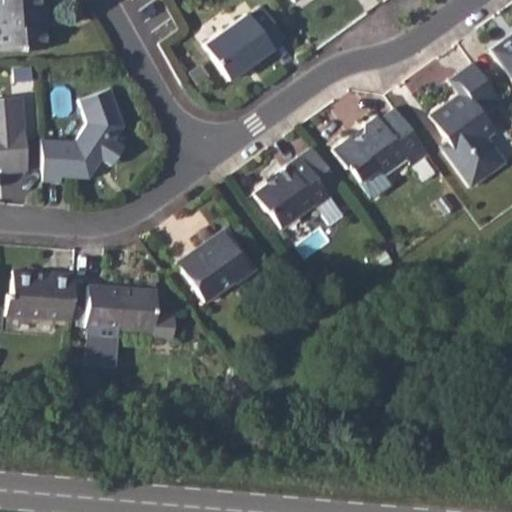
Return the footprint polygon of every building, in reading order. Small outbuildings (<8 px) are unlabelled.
[(3,0),(5,23),(1,24),(3,49),(53,46),(51,12),(56,11),(54,0),(3,0)] [(241,10),(197,41),(223,77),(266,46),(264,43),(279,34),(257,3),(243,13),(241,10)] [(511,38),(509,41),(504,36),(489,47),(511,78),(511,38)] [(450,145),(442,150),(468,186),(503,161),(484,135),(492,129),(475,105),(483,99),(489,107),(499,100),(471,60),(447,78),(458,92),(429,114),(447,139),(450,145)] [(70,137),(38,135),(41,179),(61,180),(62,173),(85,174),(99,155),(105,160),(120,140),(112,134),(120,122),(108,88),(76,100),(83,120),(70,137)] [(0,171),(25,170),(19,98),(0,98),(0,171)] [(427,156),(392,106),(377,118),(373,114),(362,122),(360,131),(349,139),(344,139),(332,148),(345,167),(352,169),(360,181),(368,175),(372,180),(378,180),(389,171),(391,165),(401,158),(409,169),(427,156)] [(274,176),(250,192),(263,210),(269,212),(280,227),(313,204),(315,207),(327,197),(323,191),(335,182),(327,170),(314,179),(298,155),(272,173),(274,176)] [(223,228),(174,263),(204,304),(251,270),(223,228)] [(2,315),(69,320),(71,272),(43,270),(43,273),(10,270),(8,292),(4,292),(2,315)] [(86,282),(83,324),(87,325),(85,357),(112,358),(114,326),(151,328),(151,333),(173,335),(175,311),(153,310),(154,285),(86,282)]
